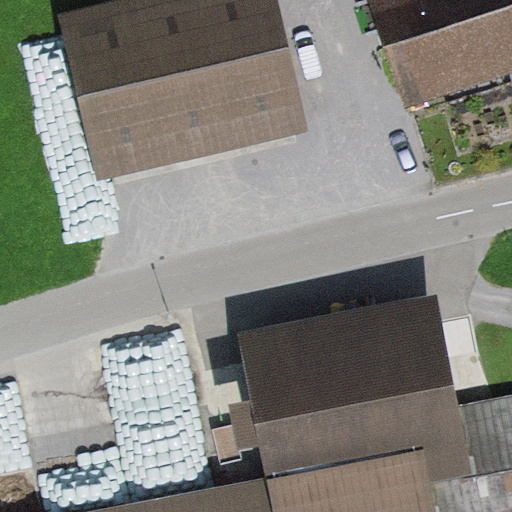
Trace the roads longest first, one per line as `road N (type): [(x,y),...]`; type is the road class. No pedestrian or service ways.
road 1 (unclassified): [(0,334),(511,205)]
road 2 (track): [(511,308),(494,304),(461,275),(421,222)]
